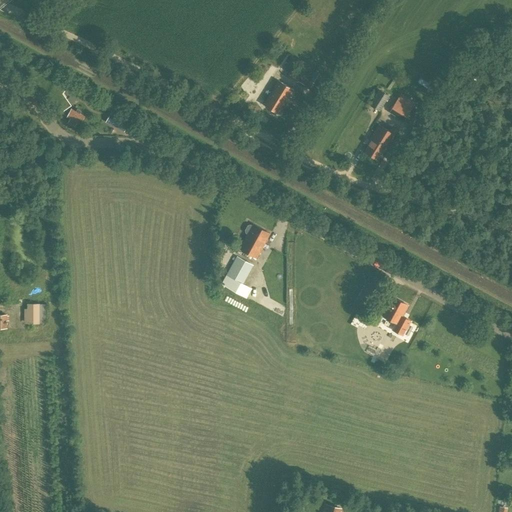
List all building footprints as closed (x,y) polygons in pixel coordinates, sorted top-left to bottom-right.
[(305,85),(308,80),(291,69),(287,76),(297,82),(298,81),(305,85)] [(312,90),(322,74),(316,71),(307,86),(312,90)] [(42,92),(57,116),(71,106),(63,94),(66,90),(52,80),(42,92)] [(278,113),(292,89),(278,81),(264,104),(278,113)] [(379,111),(389,96),(379,90),(369,105),(379,111)] [(403,121),(411,109),(415,102),(409,99),(405,105),(397,100),(389,112),(403,121)] [(80,122),(83,116),(79,114),(81,111),(77,109),(76,112),(71,109),(68,116),(65,121),(68,122),(67,124),(73,127),(74,125),(77,127),(80,122)] [(127,125),(130,121),(111,111),(105,122),(124,132),(127,125)] [(386,148),(395,134),(379,125),(370,139),(372,140),(365,151),(377,159),(384,147),(386,148)] [(270,233),(253,224),(252,225),(250,225),(248,225),(245,230),(246,232),(248,233),(244,240),(238,239),(234,246),(239,249),(239,248),(256,257),(270,233)] [(242,284),(253,265),(237,256),(227,275),(242,284)] [(365,318),(376,297),(370,294),(374,286),(365,282),(349,310),(365,318)] [(403,336),(412,321),(401,315),(407,305),(393,297),(383,315),(395,322),(391,330),(403,336)] [(46,321),(46,303),(27,303),(27,308),(24,308),(24,323),(39,323),(39,321),(46,321)] [(373,353),(370,360),(378,363),(378,365),(382,367),(383,365),(391,368),(394,362),(386,358),(387,356),(382,354),(381,356),(373,353)]
